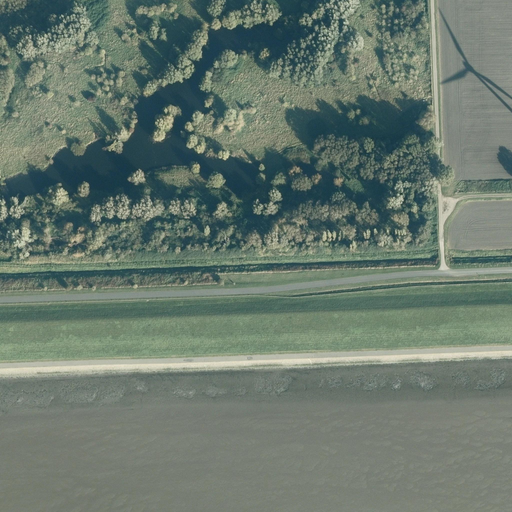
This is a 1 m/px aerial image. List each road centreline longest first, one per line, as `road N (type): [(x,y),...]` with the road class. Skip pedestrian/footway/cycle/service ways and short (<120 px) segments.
road 1 (track): [(511,349),(0,366)]
road 2 (residential): [(444,272),(230,292),(0,300)]
road 3 (unclassified): [(444,272),(432,0)]
